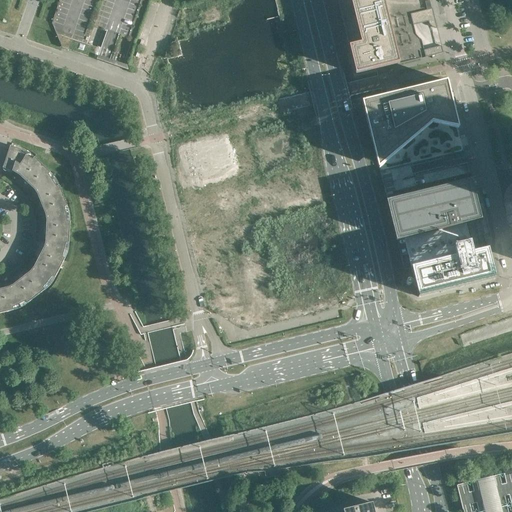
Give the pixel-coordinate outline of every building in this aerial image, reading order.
[(59,0),(52,23),(56,33),(62,48),(77,53),(128,71),(128,70),(127,66),(149,0),(59,0)] [(443,53),(430,0),(337,0),(356,74),(389,66),(389,68),(395,67),(395,65),(443,53)] [(450,92),(447,81),(433,84),(426,86),(362,102),(404,271),(411,269),(417,294),(418,297),(495,278),(486,240),(477,205),(467,162),(463,146),(453,108),(450,92)] [(21,150),(11,146),(3,168),(14,172),(19,175),(27,183),(43,166),(35,158),(33,160),(20,152),(21,150)] [(50,173),(43,166),(27,183),(34,190),(38,195),(42,205),(63,196),(59,186),(57,187),(48,175),(50,173)] [(68,206),(63,196),(42,205),(46,215),(47,221),(46,232),(70,233),(70,222),(67,222),(65,207),(68,206)] [(70,233),(46,232),(46,242),(44,248),(39,258),(60,268),(65,259),(63,257),(66,243),(69,243),(70,233)] [(60,268),(39,258),(34,267),(31,272),(22,278),(37,296),(45,290),(43,288),(53,277),(55,278),(60,268)] [(37,296),(22,278),(13,285),(8,288),(0,289),(0,299),(3,313),(14,310),(13,308),(26,301),(28,304),(37,296)] [(511,511),(511,471),(456,485),(463,511),(511,511)] [(374,511),(372,503),(343,510),(343,511),(374,511)]
